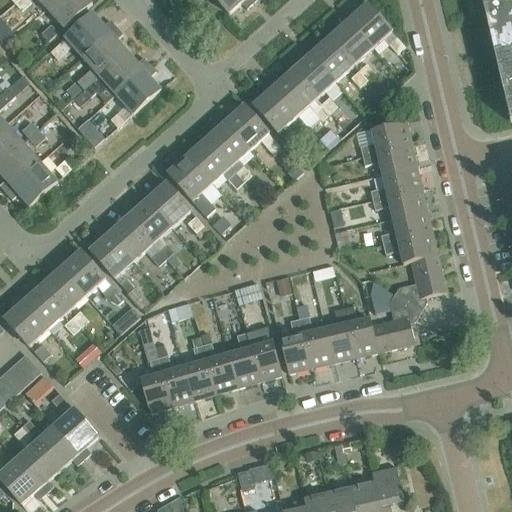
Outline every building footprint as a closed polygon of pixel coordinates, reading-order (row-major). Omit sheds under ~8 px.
[(26,0),(21,0),(15,6),(21,14),(31,5),(26,0)] [(36,0),(47,11),(59,0),(36,0)] [(59,0),(47,11),(64,31),(92,6),(86,0),(59,0)] [(254,6),(248,0),(213,0),(228,16),(241,5),(246,12),(254,6)] [(511,0),(485,0),(511,115),(511,0)] [(349,11),(342,18),(372,52),(392,34),(367,6),(354,17),(349,11)] [(64,41),(82,60),(116,30),(110,23),(104,29),(93,16),(64,41)] [(340,29),(328,40),(354,68),(372,52),(342,18),(335,24),(340,29)] [(41,36),(48,43),(48,44),(58,35),(51,27),(41,36)] [(82,60),(99,79),(127,54),(117,43),(123,37),(116,30),(82,60)] [(312,45),(304,51),(335,85),(354,68),(328,40),(316,51),(312,45)] [(388,47),(397,56),(405,50),(396,40),(388,47)] [(50,55),(57,63),(67,54),(59,46),(50,55)] [(303,63),(291,73),(316,102),(335,85),(304,51),(297,57),(303,63)] [(99,79),(116,98),(150,67),(143,60),(137,66),(127,54),(99,79)] [(150,67),(116,98),(133,117),(135,115),(160,93),(161,92),(150,80),(156,74),(150,67)] [(366,67),(358,74),(367,83),(375,76),(366,67)] [(274,78),(266,84),(297,119),(316,102),(291,73),(279,84),(274,78)] [(367,83),(358,74),(351,80),(359,90),(367,83)] [(77,84),(84,93),(94,84),(87,76),(77,84)] [(94,84),(84,93),(90,100),(100,91),(94,84)] [(297,119),(266,84),(259,90),(264,97),(252,108),(277,136),(297,119)] [(0,132),(6,127),(0,120),(0,113),(16,99),(8,91),(5,95),(0,98),(0,132)] [(328,100),(321,107),(329,116),(337,110),(328,100)] [(66,101),(58,109),(74,127),(83,119),(66,101)] [(226,112),(218,118),(249,153),(269,136),(244,107),(231,118),(226,112)] [(321,123),(323,122),(329,116),(321,107),(313,114),(321,123)] [(120,114),(110,122),(117,130),(127,122),(120,114)] [(216,132),(205,141),(230,169),(249,153),(218,118),(211,125),(216,132)] [(361,148),(363,158),(411,147),(406,124),(373,132),(376,145),(361,148)] [(22,133),(29,141),(38,132),(31,125),(22,133)] [(0,166),(23,146),(6,127),(0,132),(0,166)] [(38,132),(29,141),(35,149),(45,140),(38,132)] [(292,151),(300,143),(291,133),(283,141),(292,151)] [(186,148),(181,152),(211,186),(230,169),(205,141),(192,153),(186,148)] [(265,149),(274,158),(282,151),(274,142),(265,149)] [(0,187),(0,188),(6,195),(40,165),(23,146),(0,166),(0,176),(5,183),(0,187)] [(380,165),(383,177),(416,169),(411,147),(363,158),(365,168),(380,165)] [(179,165),(167,175),(192,203),(211,186),(181,152),(173,159),(179,165)] [(55,170),(62,178),(72,170),(65,162),(55,170)] [(40,165),(6,195),(11,202),(18,196),(29,209),(54,187),(57,184),(40,165)] [(243,168),(235,175),(244,185),(252,178),(243,168)] [(371,193),(373,202),(422,191),(416,169),(383,177),(386,190),(371,193)] [(244,185),(235,175),(227,182),(236,192),(244,185)] [(147,191),(141,197),(171,230),(191,213),(166,184),(153,196),(147,191)] [(390,209),(393,221),(427,213),(422,191),(373,202),(375,212),(390,209)] [(139,209),(127,219),(153,247),(171,230),(141,197),(134,203),(139,209)] [(381,238),(383,247),(432,235),(427,213),(393,221),(396,234),(381,238)] [(110,223),(103,230),(134,263),(153,247),(127,219),(116,229),(110,223)] [(204,229),(195,219),(187,226),(196,236),(204,229)] [(134,263),(103,230),(96,236),(101,242),(89,253),(114,281),(134,263)] [(403,267),(412,265),(437,259),(432,235),(383,247),(385,257),(400,253),(403,267)] [(165,245),(158,252),(166,262),(174,255),(165,245)] [(166,262),(158,252),(150,259),(158,269),(166,262)] [(62,258),(55,264),(86,298),(96,289),(110,303),(117,307),(122,302),(109,288),(110,287),(80,253),(68,264),(62,258)] [(398,290),(393,298),(420,315),(426,306),(425,300),(446,295),(437,259),(412,265),(417,286),(398,290)] [(53,277),(42,287),(67,315),(86,298),(55,264),(47,271),(53,277)] [(305,317),(333,310),(323,273),(295,281),(305,317)] [(120,286),(128,296),(136,289),(128,279),(120,286)] [(26,291),(18,298),(48,332),(67,315),(42,287),(31,297),(26,291)] [(48,332),(18,298),(9,305),(14,312),(4,321),(29,349),(48,332)] [(393,323),(371,328),(378,355),(414,346),(409,326),(414,325),(420,315),(393,298),(389,305),(393,323)] [(353,308),(343,310),(355,360),(378,355),(371,328),(369,320),(356,323),(353,308)] [(337,328),(325,330),(333,365),(355,360),(343,310),(334,312),(337,328)] [(79,314),(72,321),(80,330),(88,324),(79,314)] [(127,315),(110,331),(118,340),(136,324),(127,315)] [(309,319),(300,321),(311,370),(333,365),(325,330),(312,333),(309,319)] [(80,330),(72,321),(65,327),(73,337),(80,330)] [(293,338),(280,341),(288,375),(311,370),(300,321),(289,323),(293,338)] [(254,332),(244,335),(259,384),(281,377),(271,343),(259,347),(254,332)] [(240,352),(227,356),(237,390),(259,384),(244,335),(236,337),(240,352)] [(211,345),(201,348),(216,396),(237,390),(227,356),(215,360),(211,345)] [(34,354),(43,364),(50,357),(42,348),(34,354)] [(197,365),(184,368),(194,402),(216,396),(201,348),(192,350),(197,365)] [(26,357),(16,366),(32,383),(41,374),(26,357)] [(167,358),(158,361),(172,409),(194,402),(184,368),(171,372),(167,358)] [(172,409),(158,361),(149,363),(153,378),(140,382),(150,415),(172,409)] [(16,366),(8,373),(23,391),(32,383),(16,366)] [(8,373),(0,380),(0,381),(15,398),(23,391),(8,373)] [(0,381),(0,398),(6,406),(15,398),(0,381)] [(59,396),(50,404),(58,413),(68,405),(59,396)] [(73,410),(54,427),(85,462),(92,456),(86,450),(99,439),(73,410)] [(29,422),(22,429),(30,438),(38,432),(29,422)] [(54,427),(35,444),(60,473),(72,462),(77,469),(85,462),(54,427)] [(30,438),(22,429),(13,437),(22,446),(30,438)] [(35,444),(16,461),(47,496),(54,490),(48,483),(60,473),(35,444)] [(47,496),(16,461),(0,475),(0,482),(21,507),(34,495),(39,502),(47,496)] [(371,475),(373,484),(374,484),(380,511),(390,511),(390,508),(403,505),(395,469),(371,475)] [(380,511),(374,484),(373,484),(351,489),(356,511),(380,511)] [(356,511),(351,489),(327,494),(331,511),(356,511)] [(303,500),(305,509),(306,509),(306,511),(331,511),(327,494),(303,500)]
